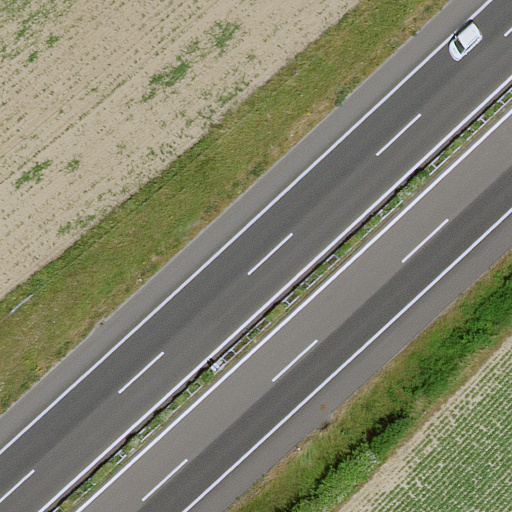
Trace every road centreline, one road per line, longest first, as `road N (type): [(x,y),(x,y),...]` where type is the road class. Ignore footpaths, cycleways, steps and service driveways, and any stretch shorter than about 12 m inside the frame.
road 1 (motorway): [(511,29),(0,501)]
road 2 (motorway): [(128,511),(511,159)]
